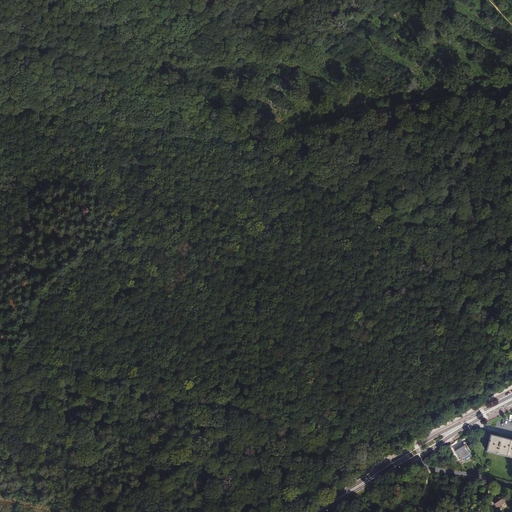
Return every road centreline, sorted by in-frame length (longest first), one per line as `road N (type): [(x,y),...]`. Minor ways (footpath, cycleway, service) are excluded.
road 1 (track): [(0,359),(395,458)]
road 2 (track): [(511,327),(259,141)]
road 3 (track): [(0,118),(259,141)]
road 4 (track): [(259,141),(511,85)]
road 5 (track): [(259,141),(74,0)]
